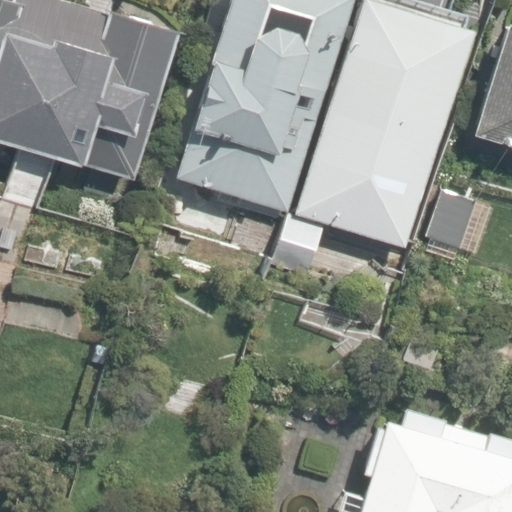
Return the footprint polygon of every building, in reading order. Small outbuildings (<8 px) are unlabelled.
[(79,0),(0,0),(0,148),(127,184),(171,25),(79,0)] [(339,0),(209,0),(152,181),(270,218),(339,0)] [(315,225),(397,249),(463,29),(366,0),(346,0),(274,244),(307,254),(315,225)] [(511,41),(494,36),(465,141),(511,153),(511,41)] [(39,167),(0,162),(0,206),(35,210),(39,167)] [(470,195),(436,185),(419,240),(454,251),(470,195)] [(511,511),(511,449),(379,403),(340,511),(511,511)]
